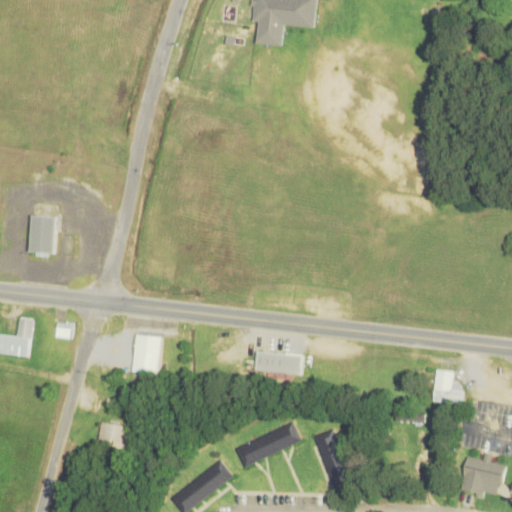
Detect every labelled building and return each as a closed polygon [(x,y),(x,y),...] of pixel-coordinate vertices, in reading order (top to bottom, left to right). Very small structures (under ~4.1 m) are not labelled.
[(253,0),(252,6),(255,7),(253,22),(259,23),(256,44),(282,47),(284,25),(315,28),(317,0),(253,0)] [(28,249),(53,250),(55,213),(30,212),(28,249)] [(0,350),(28,354),(33,316),(17,314),(15,333),(0,330),(0,350)] [(73,319),(65,318),(65,320),(56,319),(55,334),(72,336),(73,319)] [(161,371),(163,334),(137,332),(137,349),(132,348),(131,369),(161,371)] [(300,372),(302,351),(257,347),(255,368),(300,372)] [(432,399),(461,401),(463,381),(453,380),(454,368),(435,367),(432,399)] [(425,410),(397,410),(397,420),(425,420),(425,410)] [(137,424),(101,418),(97,441),(125,446),(126,439),(135,440),(137,424)] [(245,465),(301,439),(293,420),(236,445),(245,465)] [(315,433),(334,488),(354,482),(335,426),(315,433)] [(508,461),(468,453),(463,475),(473,477),(471,488),(490,492),(492,482),(503,484),(508,461)] [(186,511),(235,474),(221,457),(171,496),(184,511),(186,511)]
